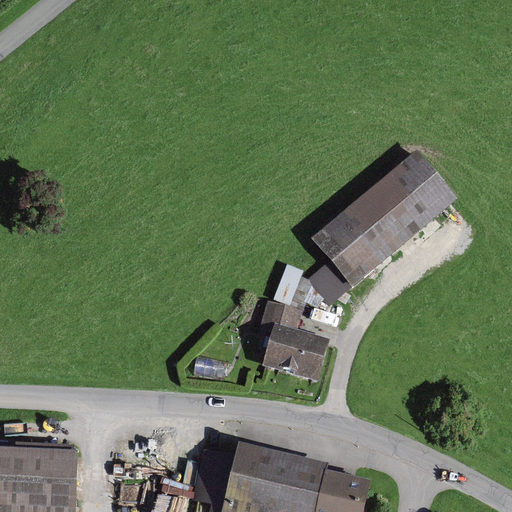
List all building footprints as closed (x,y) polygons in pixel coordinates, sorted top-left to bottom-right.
[(458,203),(418,156),(312,244),(330,265),(309,282),(332,308),(458,203)] [(278,297),(293,300),(301,265),(286,262),(278,297)] [(311,315),(272,304),(256,357),(267,360),(264,371),(321,387),(333,343),(305,335),(311,315)] [(155,463),(177,466),(181,435),(159,432),(155,463)] [(81,511),(85,458),(0,453),(0,511),(81,511)] [(377,511),(384,487),(250,453),(234,511),(377,511)] [(196,495),(199,482),(168,476),(165,489),(196,495)]
